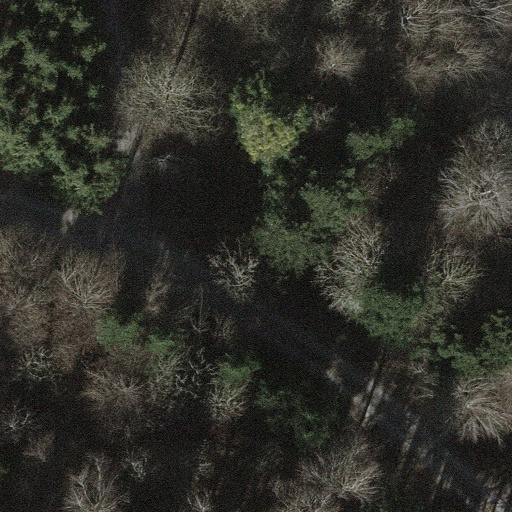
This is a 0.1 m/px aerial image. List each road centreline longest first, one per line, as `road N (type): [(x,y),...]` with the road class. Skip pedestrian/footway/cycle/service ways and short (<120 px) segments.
road 1 (track): [(150,262),(296,350),(406,431),(489,511)]
road 2 (track): [(150,262),(0,210)]
